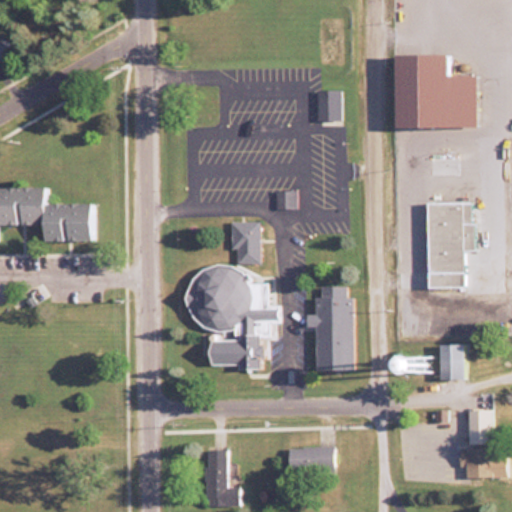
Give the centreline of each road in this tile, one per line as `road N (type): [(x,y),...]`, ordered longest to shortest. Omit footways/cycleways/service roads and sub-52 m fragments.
road 1 (residential): [(149,0),(152,511)]
road 2 (residential): [(379,0),(374,400)]
road 3 (residential): [(151,403),(374,400),(511,370)]
road 4 (residential): [(150,24),(0,112)]
